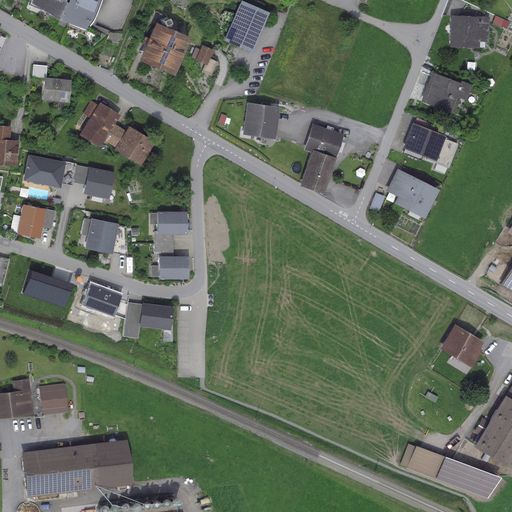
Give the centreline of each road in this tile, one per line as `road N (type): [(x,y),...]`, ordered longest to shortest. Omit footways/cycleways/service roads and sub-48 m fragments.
road 1 (residential): [(209,140),(196,171),(201,273),(192,288),(152,291),(0,242)]
road 2 (tertiary): [(511,317),(209,140)]
road 3 (tertiary): [(209,140),(0,18)]
